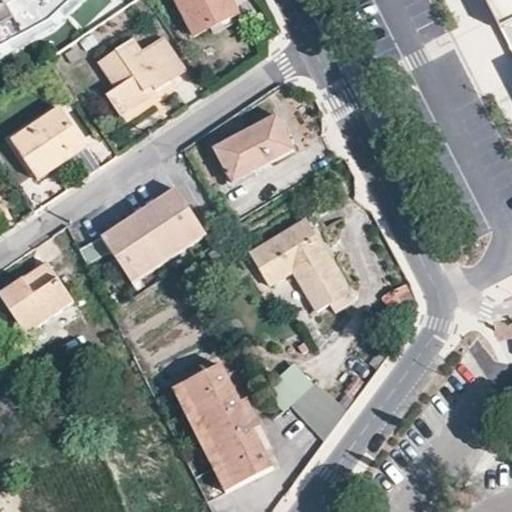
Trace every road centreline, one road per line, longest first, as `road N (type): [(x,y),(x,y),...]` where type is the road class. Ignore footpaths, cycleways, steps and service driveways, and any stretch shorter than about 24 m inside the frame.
road 1 (residential): [(311,41),(451,305),(300,511)]
road 2 (residential): [(0,256),(311,41)]
